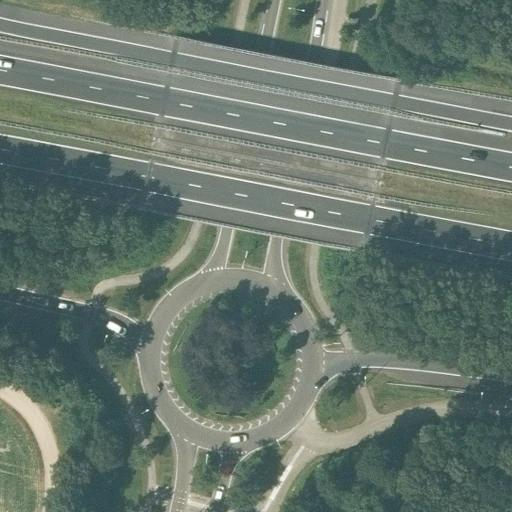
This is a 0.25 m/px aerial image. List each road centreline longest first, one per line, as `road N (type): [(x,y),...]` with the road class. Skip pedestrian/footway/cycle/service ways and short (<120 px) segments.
road 1 (motorway): [(511,123),(0,25)]
road 2 (motorway): [(511,166),(0,68)]
road 3 (motorway): [(0,154),(511,249)]
road 4 (secondary): [(277,291),(279,237),(324,0)]
road 5 (secondary): [(273,0),(227,228),(207,280)]
road 6 (unclassified): [(290,418),(325,444),(425,411),(511,409)]
road 7 (motorway): [(314,369),(352,360),(511,378)]
road 8 (motorway): [(0,294),(109,320),(148,346)]
road 9 (track): [(0,388),(40,419),(50,441),(48,511)]
